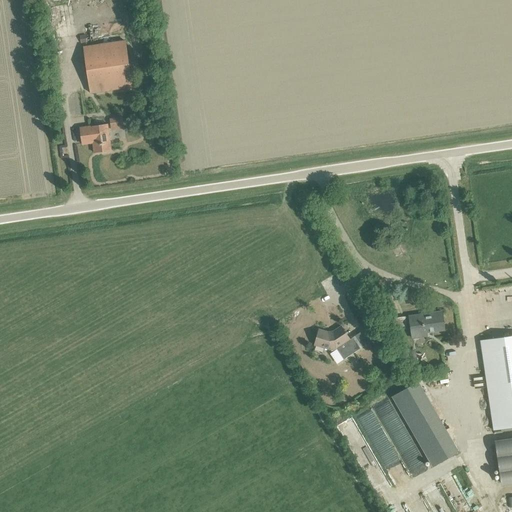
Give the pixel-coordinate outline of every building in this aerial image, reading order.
[(84,47),(90,93),(132,87),(125,41),(84,47)] [(115,133),(128,131),(126,120),(113,122),(115,133)] [(81,128),(81,129),(83,140),(86,139),(87,144),(93,143),(94,152),(94,153),(112,150),(111,150),(107,125),(108,125),(108,124),(81,128)] [(383,283),(376,285),(379,297),(386,295),(383,283)] [(409,317),(406,318),(407,323),(410,323),(410,327),(412,338),(426,336),(425,332),(444,329),(443,322),(441,312),(409,317)] [(336,349),(350,340),(341,326),(333,332),(328,332),(319,330),(314,345),(330,350),(336,349)] [(511,335),(480,341),(481,351),(493,430),(511,427),(511,335)] [(343,354),(349,362),(361,353),(355,345),(343,354)] [(414,384),(392,398),(397,406),(419,393),(423,391),(418,382),(414,384)] [(506,483),(504,468),(509,468),(506,443),(495,445),(501,483),(506,483)]
